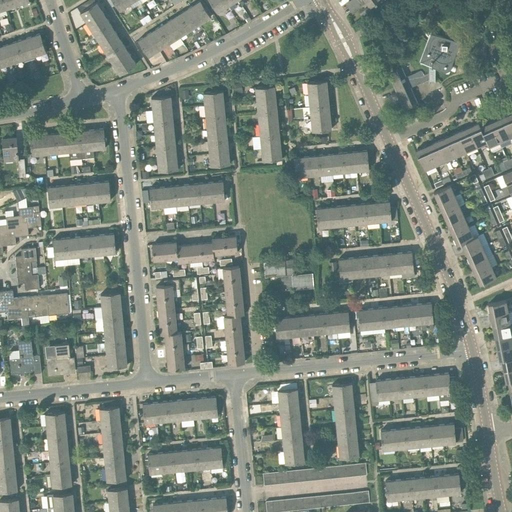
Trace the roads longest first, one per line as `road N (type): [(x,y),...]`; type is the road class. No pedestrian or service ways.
road 1 (residential): [(147,382),(118,88)]
road 2 (residential): [(472,351),(388,140)]
road 3 (residential): [(257,372),(472,351)]
road 4 (residential): [(388,140),(509,74),(485,0)]
road 5 (residential): [(118,88),(184,64),(303,0)]
road 6 (residential): [(388,140),(321,0)]
road 7 (residential): [(0,398),(147,382)]
road 8 (residential): [(248,511),(234,373)]
